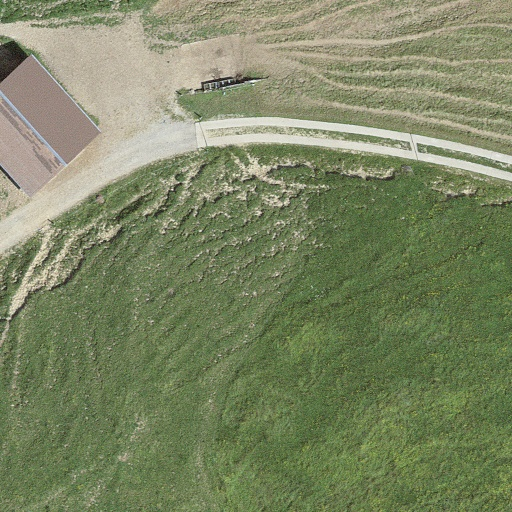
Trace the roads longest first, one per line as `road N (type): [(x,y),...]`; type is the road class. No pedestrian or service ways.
road 1 (track): [(164,135),(375,140),(511,170)]
road 2 (track): [(0,249),(164,135),(172,0)]
